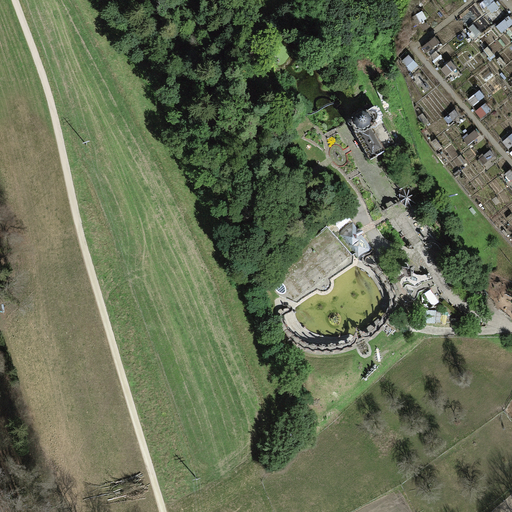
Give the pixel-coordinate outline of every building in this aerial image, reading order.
[(495,0),(485,0),(485,1),(495,13),(501,7),(495,0)] [(497,27),(504,34),(511,24),(511,18),(508,15),(497,27)] [(452,63),(443,70),(449,76),(457,69),(452,63)] [(470,98),(474,104),(485,98),(482,92),(470,98)] [(483,118),(493,110),(487,103),(477,111),(483,118)] [(373,105),(346,117),(366,161),(385,153),(383,148),(394,143),(380,110),(373,105)] [(492,150),(481,158),(485,164),(496,156),(492,150)] [(399,171),(390,175),(399,192),(397,195),(399,202),(404,206),(409,206),(416,203),(399,171)] [(352,223),(338,233),(357,258),(371,248),(352,223)] [(352,257),(325,226),(286,259),(290,266),(268,284),(276,295),(293,304),(315,289),(318,291),(323,292),(327,288),(329,283),(328,279),(351,263),(352,257)] [(511,314),(511,296),(507,294),(499,308),(511,314)]
